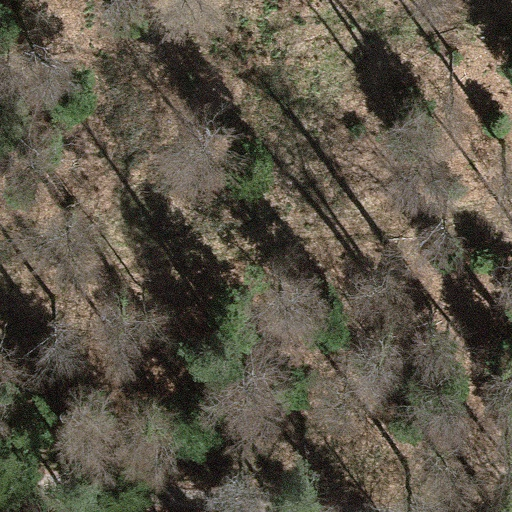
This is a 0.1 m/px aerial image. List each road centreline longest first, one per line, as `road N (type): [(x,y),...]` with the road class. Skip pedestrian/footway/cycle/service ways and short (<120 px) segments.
road 1 (track): [(0,263),(511,205)]
road 2 (track): [(0,474),(317,511)]
